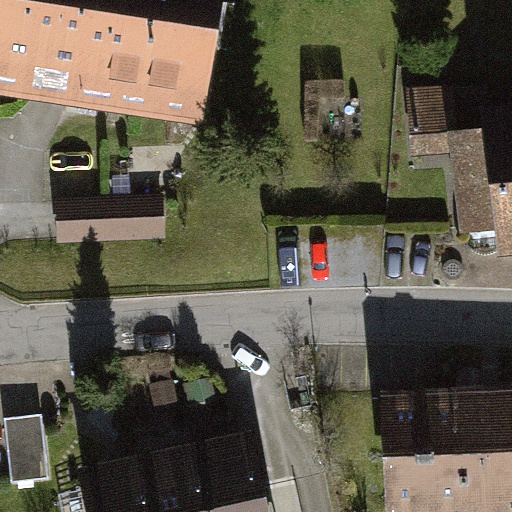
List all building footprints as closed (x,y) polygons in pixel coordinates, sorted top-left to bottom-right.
[(90,0),(0,0),(0,77),(76,90),(89,9),(90,0)] [(217,0),(90,0),(89,9),(213,28),(217,0)] [(89,9),(76,90),(196,111),(213,28),(89,9)] [(511,106),(483,109),(498,252),(511,250),(511,106)] [(165,182),(53,189),(57,253),(170,246),(165,182)] [(511,511),(511,389),(477,390),(482,509),(488,511),(511,511)] [(392,511),(410,511),(482,509),(477,390),(388,394),(392,511)] [(35,417),(0,422),(0,439),(6,482),(44,476),(35,417)] [(260,511),(243,432),(187,443),(203,511),(260,511)] [(203,511),(187,443),(129,456),(141,511),(203,511)] [(71,470),(80,511),(141,511),(129,456),(71,470)]
